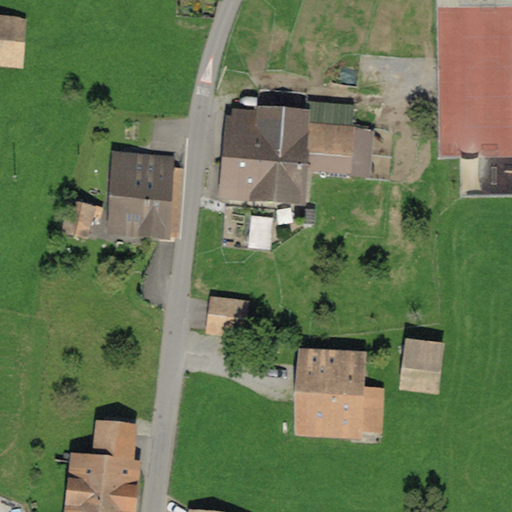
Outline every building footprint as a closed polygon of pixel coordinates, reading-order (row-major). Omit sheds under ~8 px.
[(0,60),(17,62),(19,27),(0,25),(0,60)] [(300,202),(303,170),(366,175),(370,137),(303,131),(304,118),(237,113),(229,189),(275,193),(274,200),(300,202)] [(121,163),(118,227),(176,229),(180,173),(163,172),(163,165),(121,163)] [(72,207),(66,228),(83,232),(88,216),(97,219),(98,211),(72,207)] [(274,248),(275,216),(253,216),(252,247),(274,248)] [(215,302),(211,332),(241,336),(244,306),(215,302)] [(441,350),(413,347),(407,383),(430,386),(433,363),(438,363),(441,350)] [(355,360),(308,357),(304,427),(375,431),(376,401),(353,399),(355,360)] [(77,511),(122,511),(127,469),(122,468),(126,433),(101,430),(97,465),(75,463),(73,486),(80,487),(77,511)]
